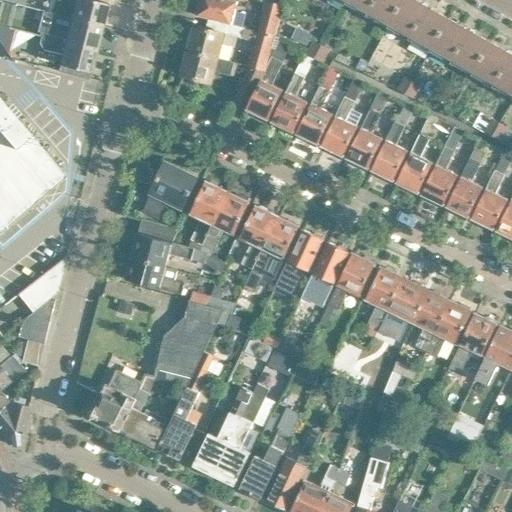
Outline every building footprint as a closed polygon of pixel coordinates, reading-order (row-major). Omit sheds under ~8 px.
[(0,26),(7,28),(13,2),(3,0),(1,0),(0,5),(0,26)] [(102,25),(108,3),(95,0),(76,0),(75,4),(63,1),(63,0),(55,0),(53,12),(102,25)] [(233,0),(202,0),(202,3),(199,6),(198,9),(200,11),(198,16),(206,18),(228,24),(232,25),(238,1),(233,0)] [(273,57),(280,42),(281,40),(276,37),(284,5),(266,0),(258,32),(255,42),(249,66),(252,67),(266,71),(273,57)] [(403,0),(347,0),(346,4),(388,28),(403,0)] [(449,19),(435,11),(415,0),(403,0),(388,28),(430,52),(449,19)] [(102,25),(53,12),(47,11),(40,36),(44,37),(96,50),(102,25)] [(219,59),(225,34),(228,24),(206,18),(203,28),(196,26),(192,39),(190,38),(188,46),(190,47),(189,51),(219,59)] [(491,43),(476,34),(449,19),(430,52),(472,76),(491,43)] [(13,29),(7,28),(0,26),(0,43),(7,53),(13,29)] [(255,42),(258,32),(244,28),(242,38),(255,42)] [(96,50),(44,37),(42,43),(46,49),(63,53),(60,65),(90,72),(96,50)] [(316,59),(322,45),(314,41),(307,55),(314,59),(316,59)] [(511,54),(491,43),(472,76),(511,97),(511,54)] [(330,49),(322,45),(316,59),(323,63),(330,49)] [(234,63),(219,59),(189,51),(183,75),(199,79),(198,82),(207,84),(208,82),(212,83),(216,70),(231,74),(234,63)] [(296,97),(314,59),(307,55),(305,54),(273,121),(284,126),(285,129),(288,131),(291,130),(295,132),(309,103),(296,97)] [(284,63),(273,57),(266,71),(251,102),(248,109),(258,114),(259,117),(263,119),(266,118),(270,119),(284,90),(273,85),(284,63)] [(251,102),(266,71),(252,67),(238,96),(251,102)] [(320,108),(338,70),(331,67),(298,134),(308,138),(309,141),(313,143),(316,142),(319,144),(333,115),(320,108)] [(405,94),(413,81),(405,77),(398,89),(405,94)] [(346,121),(364,83),(355,78),(322,145),(333,150),(334,153),(338,155),(341,154),(345,156),(359,127),(346,121)] [(420,85),(413,81),(405,94),(413,98),(420,85)] [(379,115),(386,101),(377,97),(371,111),(379,115)] [(0,232),(66,176),(0,98),(0,232)] [(408,129),(417,109),(407,104),(398,124),(405,127),(408,129)] [(379,115),(371,111),(348,158),(358,163),(359,166),(363,168),(366,166),(369,168),(383,139),(371,133),(379,115)] [(435,128),(451,136),(456,127),(430,115),(398,182),(408,187),(409,190),(413,192),(416,191),(419,193),(433,164),(421,158),(435,128)] [(492,136),(500,123),(492,119),(485,131),(492,136)] [(398,124),(395,123),(373,170),(383,175),(384,178),(388,180),(391,179),(394,180),(408,151),(396,146),(405,127),(398,124)] [(508,127),(500,123),(492,136),(501,140),(508,127)] [(446,170),(465,131),(456,127),(451,136),(423,194),(433,199),(434,203),(438,204),(441,203),(444,205),(458,176),(446,170)] [(480,164),(485,154),(476,150),(471,159),(480,164)] [(504,176),(511,158),(511,154),(505,151),(473,218),(483,223),(484,227),(488,229),(492,228),(495,229),(508,200),(496,194),(504,176)] [(471,159),(448,207),(458,211),(459,215),(463,217),(467,215),(470,217),(484,189),(471,183),(480,164),(471,159)] [(183,208),(198,178),(166,163),(151,192),(145,212),(159,219),(168,201),(183,208)] [(200,249),(228,193),(219,188),(218,185),(213,182),(209,183),(206,182),(191,213),(202,219),(189,245),(196,247),(200,249)] [(237,197),(228,193),(200,249),(202,250),(201,252),(210,256),(222,229),(234,235),(249,203),(247,202),(246,198),(241,196),(237,197)] [(511,201),(498,231),(507,236),(509,239),(511,240),(511,201)] [(252,268),(277,217),(267,212),(266,209),(261,207),(258,207),(255,206),(240,237),(252,243),(242,263),(252,268)] [(252,268),(242,287),(253,292),(264,271),(275,277),(284,258),(299,228),(296,226),(295,223),(290,220),(287,222),(277,217),(252,268)] [(179,230),(178,230),(144,221),(141,233),(176,242),(179,230)] [(314,235),(303,229),(273,289),(290,297),(299,277),(294,275),(299,265),(309,270),(325,240),(321,239),(320,235),(317,234),(314,235)] [(189,245),(176,242),(141,233),(138,243),(136,243),(134,244),(132,247),(132,251),(135,253),(135,254),(168,264),(171,253),(208,263),(210,256),(201,252),(202,250),(200,249),(196,247),(189,245)] [(338,247),(328,242),(302,295),(313,300),(324,277),(335,283),(349,252),(346,251),(345,248),(341,246),(338,247)] [(364,258),(353,253),(334,292),(344,296),(348,289),(360,295),(375,264),(373,263),(371,260),(367,257),(364,258)] [(210,256),(208,263),(216,271),(221,273),(225,263),(210,256)] [(55,298),(65,257),(19,293),(33,311),(50,297),(55,298)] [(177,279),(179,270),(134,257),(133,259),(130,260),(128,263),(128,266),(131,269),(129,279),(184,294),(187,282),(177,279)] [(375,337),(404,278),(394,273),(393,270),(388,268),(385,269),(382,267),(367,298),(376,303),(363,331),(375,337)] [(413,283),(404,278),(375,337),(386,342),(399,314),(411,320),(426,289),(422,287),(421,284),(416,281),(413,283)] [(427,351),(451,301),(441,296),(440,293),(435,290),(432,291),(429,290),(413,322),(424,327),(415,345),(427,351)] [(339,308),(344,296),(334,292),(329,303),(339,308)] [(231,311),(235,302),(209,295),(207,304),(231,311)] [(55,298),(50,297),(33,311),(21,320),(48,327),(55,298)] [(239,298),(233,315),(244,319),(250,302),(239,298)] [(219,321),(225,324),(231,311),(207,304),(192,300),(187,317),(166,336),(157,378),(189,386),(205,350),(219,321)] [(460,305),(451,301),(427,351),(437,356),(446,337),(458,342),(472,311),(469,309),(468,306),(463,304),(460,305)] [(476,313),(448,370),(453,372),(454,369),(461,372),(471,349),(482,354),(497,323),(495,322),(493,319),(489,317),(487,318),(476,313)] [(44,343),(48,327),(21,320),(18,336),(27,338),(44,343)] [(509,367),(511,360),(511,330),(500,325),(473,382),(477,384),(479,380),(487,384),(497,362),(509,367)] [(270,331),(265,342),(276,347),(279,349),(284,338),(270,331)] [(276,347),(265,342),(253,336),(247,350),(269,361),(274,350),(276,347)] [(0,366),(13,355),(12,354),(13,353),(0,337),(0,366)] [(39,366),(44,343),(27,338),(22,360),(39,366)] [(207,432),(206,432),(197,427),(203,414),(193,409),(201,392),(197,390),(214,354),(205,350),(189,386),(159,449),(181,459),(182,458),(193,464),(194,462),(193,462),(207,432)] [(269,361),(267,365),(289,375),(296,360),(274,350),(269,361)] [(0,408),(13,397),(7,391),(6,392),(4,388),(25,370),(13,355),(0,366),(0,408)] [(418,369),(396,360),(391,369),(413,379),(418,369)] [(121,430),(141,389),(141,387),(120,377),(114,388),(107,385),(103,394),(100,392),(92,409),(91,410),(94,418),(96,417),(121,430)] [(259,385),(255,393),(244,417),(254,422),(269,390),(259,385)] [(215,475),(244,417),(255,393),(243,387),(231,411),(232,411),(226,423),(217,419),(195,465),(215,475)] [(156,446),(167,423),(141,411),(150,393),(141,389),(121,430),(156,446)] [(349,391),(345,402),(360,409),(365,397),(349,391)] [(389,400),(385,414),(402,422),(409,405),(386,394),(385,398),(389,400)] [(19,439),(29,405),(25,404),(26,400),(13,397),(0,408),(0,428),(11,442),(12,445),(19,444),(19,439)] [(262,498),(305,409),(304,409),(302,414),(288,407),(278,428),(281,430),(266,460),(257,456),(241,488),(262,498)] [(278,417),(272,414),(265,430),(271,433),(278,417)] [(439,419),(427,414),(419,430),(431,436),(439,419)] [(254,422),(244,417),(215,475),(236,485),(252,452),(242,448),(255,422),(254,422)] [(288,510),(325,434),(314,428),(292,472),(283,468),(267,500),(288,510)] [(475,447),(479,438),(461,429),(457,438),(475,447)] [(497,446),(479,438),(475,447),(492,455),(497,446)] [(502,460),(511,464),(511,450),(507,448),(502,460)] [(374,511),(372,511),(379,484),(384,485),(391,461),(373,455),(359,505),(356,511),(374,511)] [(321,511),(331,492),(336,481),(342,470),(332,465),(321,487),(307,480),(291,511),(321,511)] [(351,474),(342,470),(336,481),(345,486),(351,474)] [(441,511),(449,496),(437,490),(426,511),(441,511)] [(331,492),(321,511),(356,511),(359,505),(331,492)] [(401,500),(394,511),(410,511),(414,506),(401,500)]
